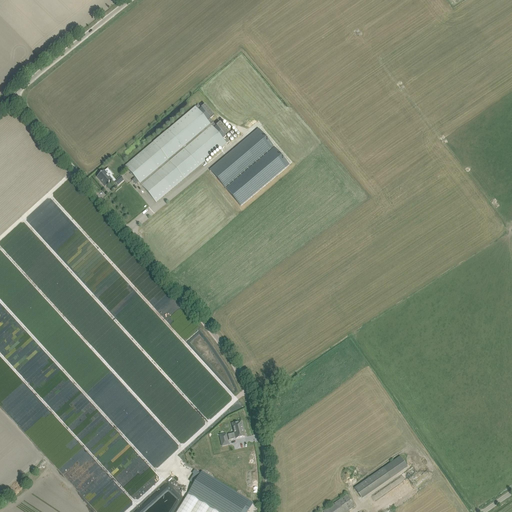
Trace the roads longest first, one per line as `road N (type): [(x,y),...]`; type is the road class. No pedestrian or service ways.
road 1 (unclassified): [(269,511),(262,422),(241,371),(12,95),(130,0)]
road 2 (unknown): [(127,233),(235,142)]
